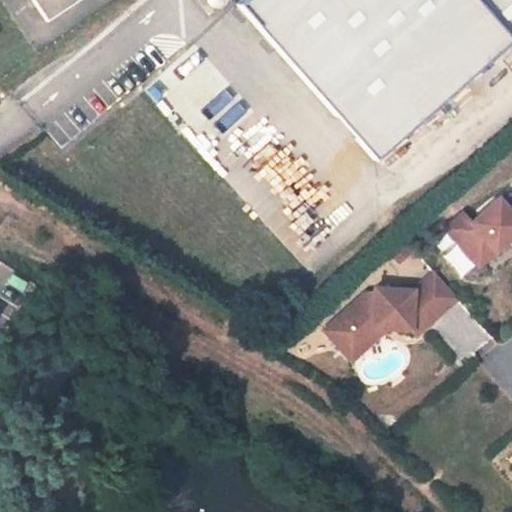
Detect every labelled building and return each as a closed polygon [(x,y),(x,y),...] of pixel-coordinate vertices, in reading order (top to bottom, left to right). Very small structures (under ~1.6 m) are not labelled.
[(31,0),(46,21),(76,1),(75,0),(31,0)] [(473,0),(242,0),(237,5),(374,161),(510,41),(473,0)] [(447,230),(480,267),(511,239),(511,199),(505,206),(500,200),(472,225),(464,215),(447,230)] [(435,273),(422,285),(445,311),(458,299),(435,273)] [(367,294),(325,331),(339,347),(353,333),(360,340),(373,329),(387,329),(411,331),(416,337),(445,311),(422,285),(414,292),(375,290),(375,294),(367,294)] [(353,333),(339,347),(351,361),(387,329),(373,329),(360,340),(353,333)]
